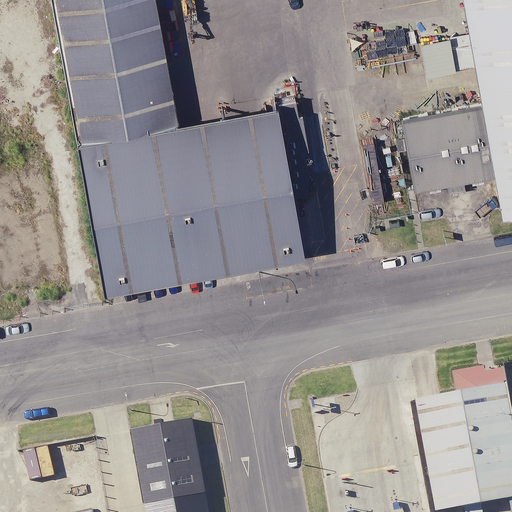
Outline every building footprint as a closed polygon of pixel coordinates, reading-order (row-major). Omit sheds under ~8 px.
[(133,0),(30,0),(58,144),(157,125),(133,0)] [(511,0),(432,0),(472,223),(511,217),(511,0)] [(248,108),(58,144),(45,147),(74,300),(277,261),(248,108)] [(452,118),(383,131),(397,202),(466,189),(452,118)] [(16,181),(0,184),(0,313),(40,306),(16,181)] [(481,398),(393,414),(411,511),(476,511),(502,507),(481,398)] [(154,511),(183,508),(173,434),(112,442),(121,511),(154,511)] [(91,500),(82,446),(52,450),(60,504),(91,500)]
